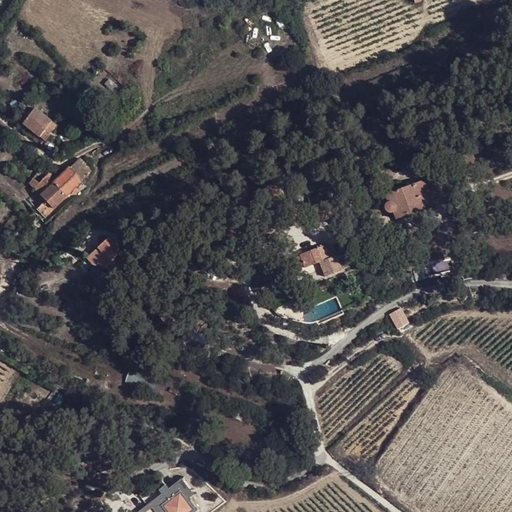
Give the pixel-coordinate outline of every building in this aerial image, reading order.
[(45,141),(57,125),(35,108),(23,123),(45,141)] [(465,158),(463,154),(455,157),(460,170),(461,171),(462,172),(468,170),(467,168),(469,167),(465,158)] [(56,205),(92,170),(80,157),(58,179),(41,195),(46,200),(48,198),(56,205)] [(34,188),(41,195),(58,179),(50,172),(47,175),(39,183),(34,188)] [(39,183),(33,178),(29,183),(34,188),(39,183)] [(432,178),(424,181),(433,204),(441,202),(432,178)] [(433,204),(424,181),(398,190),(397,187),(385,191),(389,201),(386,205),(386,207),(386,208),(387,210),(389,211),(390,212),(394,212),(396,219),(433,204)] [(53,208),(56,205),(48,198),(46,200),(53,208)] [(127,256),(122,250),(109,237),(86,258),(94,267),(98,264),(104,270),(105,269),(116,281),(126,272),(124,269),(122,271),(112,261),(118,255),(123,260),(127,256)] [(129,244),(122,250),(127,256),(134,249),(129,244)] [(300,256),(295,257),(298,267),(304,264),(305,267),(320,262),(325,277),(334,273),(342,270),(336,255),(331,257),(326,245),(300,254),(300,256)] [(116,297),(111,301),(115,306),(120,302),(116,297)] [(400,309),(389,314),(397,329),(408,323),(400,309)] [(121,327),(111,323),(107,331),(117,336),(121,327)] [(101,385),(87,378),(83,386),(97,392),(101,385)] [(59,393),(54,401),(59,405),(65,396),(59,393)] [(194,488),(184,475),(150,502),(157,511),(162,511),(163,511),(162,511),(201,511),(187,493),(194,488)]
